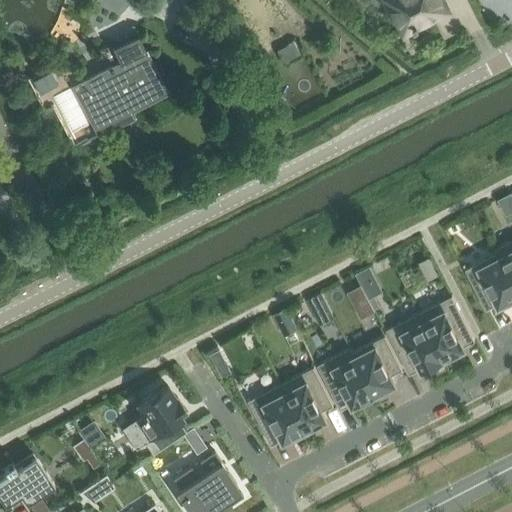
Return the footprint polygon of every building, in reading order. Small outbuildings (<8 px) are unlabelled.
[(394,0),(397,6),(394,7),(406,30),(416,25),(417,27),(420,25),(420,24),(449,8),(445,0),(394,0)] [(131,109),(167,90),(139,35),(113,48),(121,62),(81,82),(100,118),(128,104),(131,109)] [(295,40),(278,49),(286,64),(303,55),(295,40)] [(51,70),(34,78),(41,92),(58,83),(51,70)] [(53,105),(44,110),(50,121),(59,117),(53,105)] [(511,239),(497,247),(511,276),(511,239)] [(465,263),(464,264),(467,268),(487,309),(499,303),(500,305),(511,298),(511,276),(497,247),(496,248),(499,252),(468,268),(465,263)] [(453,295),(420,311),(444,358),(466,347),(465,345),(476,339),(453,295)] [(420,311),(388,328),(411,373),(422,367),(423,369),(444,358),(420,311)] [(352,346),(351,347),(375,394),(397,383),(392,374),(404,368),(386,334),(354,351),(352,346)] [(351,347),(319,364),(342,408),(353,403),(354,405),(375,394),(351,347)] [(219,349),(210,354),(216,364),(224,360),(219,349)] [(315,366),(282,382),(306,429),(328,418),(323,410),(335,404),(315,366)] [(282,382),(250,399),(273,444),(284,438),(285,440),(306,429),(282,382)] [(143,415),(124,428),(136,446),(145,441),(153,453),(174,439),(165,427),(182,416),(178,410),(184,406),(168,385),(158,391),(156,390),(138,402),(144,411),(141,413),(143,415)] [(235,484),(237,483),(215,450),(200,460),(206,470),(198,475),(191,465),(174,477),(180,487),(181,487),(196,510),(204,505),(209,511),(222,511),(232,505),(223,492),(235,484)] [(5,470),(0,473),(0,495),(5,503),(21,493),(26,500),(24,501),(24,503),(27,501),(34,511),(46,511),(51,509),(39,493),(54,483),(35,454),(16,466),(13,462),(4,468),(5,470)] [(107,471),(79,490),(92,502),(117,486),(107,471)] [(161,511),(155,502),(140,511),(161,511)]
